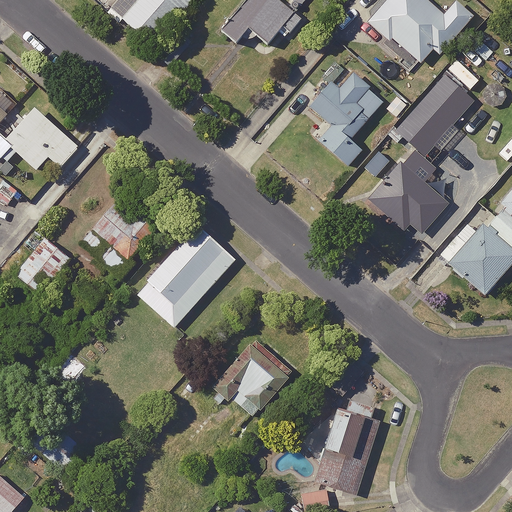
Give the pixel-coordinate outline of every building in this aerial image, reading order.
[(193,0),(117,0),(110,8),(153,46),(193,0)] [(302,20),(278,0),(245,0),(221,30),(236,43),(248,29),(267,45),(282,28),(290,34),(302,20)] [(444,15),(426,0),(386,0),(366,23),(390,43),(392,41),(420,65),(432,51),(439,57),(474,16),(456,1),(444,15)] [(189,42),(174,28),(153,52),(168,66),(189,42)] [(330,82),(308,108),(330,127),(318,141),(348,167),(362,151),(350,141),(383,102),(368,89),(370,88),(353,73),(339,89),(330,82)] [(474,101),(445,76),(395,133),(424,158),(474,101)] [(396,97),(386,110),(396,118),(406,106),(396,97)] [(0,124),(9,115),(0,107),(0,124)] [(35,107),(7,138),(14,144),(10,148),(38,172),(49,159),(61,170),(81,147),(35,107)] [(449,204),(400,162),(367,200),(404,232),(410,225),(422,236),(449,204)] [(16,189),(1,181),(0,181),(0,200),(7,205),(16,189)] [(511,189),(500,204),(504,207),(511,214),(511,189)] [(123,194),(92,230),(128,261),(130,259),(159,225),(123,194)] [(511,214),(504,207),(487,227),(511,248),(511,214)] [(175,329),(236,260),(196,225),(146,281),(148,283),(137,295),(175,329)] [(450,263),(476,233),(467,225),(441,255),(450,263)] [(511,248),(487,227),(483,225),(476,233),(450,263),(448,265),(485,296),(511,264),(511,248)] [(128,261),(92,230),(79,244),(121,281),(136,265),(130,259),(128,261)] [(72,259),(44,238),(16,274),(43,296),(72,259)] [(289,378),(249,344),(211,388),(228,402),(237,391),(261,411),(289,378)] [(344,398),(367,371),(351,358),(328,385),(344,398)] [(380,421),(337,407),(314,482),(356,496),(380,421)] [(246,433),(223,412),(213,424),(236,444),(246,433)] [(32,444),(68,473),(87,450),(51,421),(32,444)] [(0,511),(10,511),(24,497),(0,475),(0,511)] [(327,490),(302,494),(304,511),(323,511),(330,511),(327,490)]
